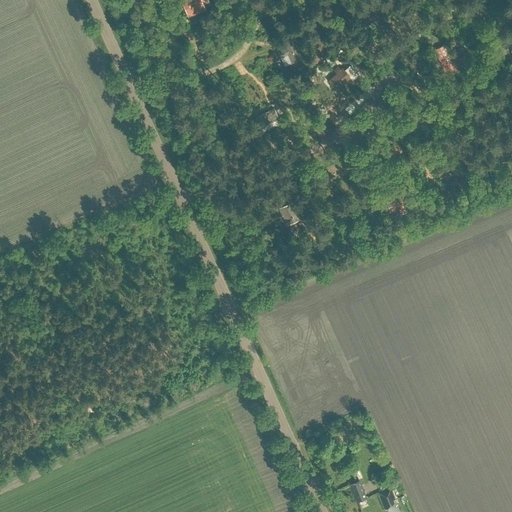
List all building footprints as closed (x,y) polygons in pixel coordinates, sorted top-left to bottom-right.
[(182,0),(189,16),(207,8),(205,3),(210,1),(209,0),(182,0)] [(374,6),(369,8),(368,7),(360,11),(365,23),(379,18),(374,6)] [(276,52),(284,68),(306,56),(295,36),(281,44),(283,48),(276,52)] [(434,49),(448,75),(459,69),(453,58),(458,56),(454,49),(450,52),(446,44),(434,49)] [(328,80),(334,88),(349,75),(343,67),(328,80)] [(261,115),(267,128),(280,122),(275,111),(270,113),(269,112),(261,115)] [(288,122),(286,117),(280,119),(282,125),(288,122)] [(389,132),(398,128),(401,135),(409,131),(404,118),(387,126),(389,132)] [(511,143),(494,148),(498,162),(511,158),(511,157),(511,153),(511,152),(511,143)] [(326,166),(331,176),(351,167),(346,157),(326,166)] [(434,166),(438,177),(453,171),(449,160),(434,166)] [(386,201),(390,210),(397,207),(400,213),(409,209),(406,203),(409,202),(404,192),(386,201)] [(279,206),(287,224),(299,219),(291,201),(279,206)] [(272,277),(263,281),(265,286),(274,282),(272,277)] [(360,479),(349,484),(357,502),(368,497),(360,479)] [(398,505),(391,486),(378,491),(385,509),(398,505)]
